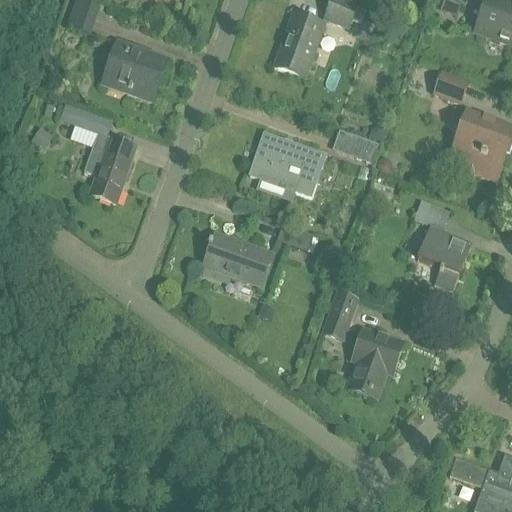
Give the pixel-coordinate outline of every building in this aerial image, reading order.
[(330,0),(322,24),(349,33),(353,22),(358,24),(363,10),(358,8),(358,6),(342,0),(330,0)] [(436,0),(436,1),(464,11),(467,0),(436,0)] [(489,0),(476,35),(511,48),(511,6),(495,0),(489,0)] [(65,30),(90,39),(100,10),(76,1),(65,30)] [(273,71),(304,82),(324,28),(293,17),(273,71)] [(102,88),(152,105),(167,63),(117,45),(102,88)] [(432,99),(461,110),(470,86),(441,75),(432,99)] [(51,121),(54,109),(47,107),(44,120),(51,121)] [(90,198),(116,207),(131,164),(136,150),(108,139),(112,126),(65,108),(59,124),(81,132),(97,138),(93,151),(84,175),(97,180),(90,198)] [(456,169),(488,181),(495,163),(501,165),(511,137),(511,131),(455,110),(452,119),(463,123),(454,147),(463,150),(456,169)] [(31,145),(43,153),(51,141),(40,133),(31,145)] [(333,153),(372,166),(379,147),(339,134),(333,153)] [(263,136),(248,178),(311,200),(326,158),(263,136)] [(380,174),(385,176),(390,173),(392,168),(389,162),(384,160),(379,162),(377,168),(380,174)] [(366,205),(374,207),(376,198),(368,196),(366,205)] [(429,229),(436,211),(420,205),(413,224),(429,230),(429,229)] [(277,244),(308,255),(313,239),(283,228),(277,244)] [(433,289),(451,295),(470,244),(429,229),(429,230),(417,262),(440,270),(433,289)] [(202,270),(261,291),(273,257),(216,236),(202,270)] [(215,285),(214,294),(241,298),(242,288),(215,285)] [(319,338),(342,346),(346,334),(358,302),(339,296),(334,294),(319,338)] [(271,309),(266,308),(262,308),(258,319),(262,321),(266,323),(270,323),(274,312),(271,309)] [(349,392),(377,402),(386,375),(393,378),(404,347),(364,333),(353,364),(359,365),(349,392)] [(511,511),(511,461),(504,459),(498,477),(455,462),(449,480),(482,492),(474,511),(511,511)]
